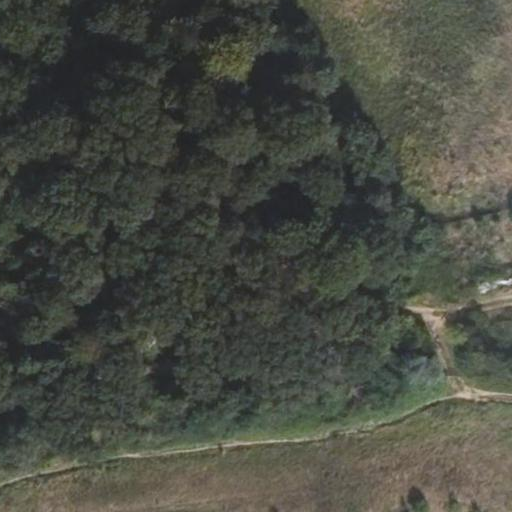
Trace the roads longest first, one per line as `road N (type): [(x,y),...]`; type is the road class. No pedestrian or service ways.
road 1 (track): [(365,302),(511,303)]
road 2 (track): [(461,394),(418,280)]
